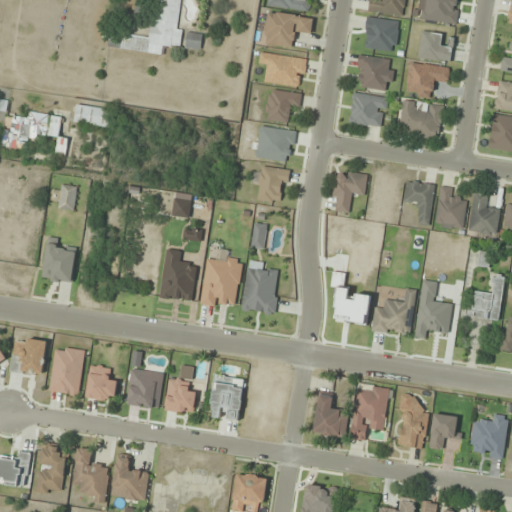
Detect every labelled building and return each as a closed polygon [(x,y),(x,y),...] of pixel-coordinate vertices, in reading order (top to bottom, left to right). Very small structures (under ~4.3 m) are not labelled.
[(108,47),(161,55),(162,45),(181,48),(184,27),(177,26),(180,0),(156,0),(151,39),(110,33),(108,47)] [(267,0),(267,6),(306,12),(307,0),(267,0)] [(369,12),(403,17),(405,0),(379,0),(380,1),(370,0),(369,12)] [(314,17),(268,11),(263,44),(297,48),(299,36),(311,38),(314,17)] [(363,48),(396,52),(399,21),(367,18),(363,48)] [(185,48),(201,51),(203,34),(187,32),(185,48)] [(452,46),(443,45),(443,33),(421,32),(420,59),(451,60),(452,46)] [(511,51),(504,50),(501,71),(511,72),(511,51)] [(268,63),(266,83),(304,88),(307,58),(260,53),(259,62),(268,63)] [(395,60),(359,56),(356,87),(391,91),(395,60)] [(406,95),(434,100),(438,80),(448,81),(450,69),(411,62),(406,95)] [(511,111),(511,82),(498,81),(494,109),(511,111)] [(301,93),(268,89),(265,120),(287,123),(290,104),(300,105),(301,93)] [(349,123),(383,128),(388,98),(353,93),(349,123)] [(444,106),(403,100),(398,135),(439,141),(444,106)] [(74,123),(109,127),(111,110),(77,106),(74,123)] [(1,147),(26,150),(28,134),(48,137),(48,136),(58,138),(56,155),(66,156),(68,138),(59,137),(62,117),(30,112),(29,119),(14,117),(13,130),(4,129),(1,147)] [(489,149),(511,151),(511,116),(493,114),(489,149)] [(257,200),(285,203),(288,170),(261,167),(257,200)] [(368,174),(335,171),(332,210),(351,212),(353,193),(366,194),(368,174)] [(405,201),(414,202),(414,212),(421,213),(420,225),(431,226),(435,184),(407,181),(405,201)] [(468,199),(451,197),(452,187),(441,186),(435,226),(463,230),(468,199)] [(492,195),(476,191),(467,231),(495,237),(502,208),(490,205),(492,195)] [(38,202),(25,200),(22,212),(35,215),(38,202)] [(503,230),(511,230),(511,205),(506,205),(503,230)] [(252,247),(264,249),(266,224),(254,223),(252,247)] [(73,283),(77,251),(57,249),(58,238),(48,237),(42,279),(73,283)] [(490,267),(491,253),(479,252),(479,267),(490,267)] [(276,315),(281,273),(267,272),(269,263),(248,260),(242,311),(276,315)] [(499,321),(506,276),(491,274),(488,295),(469,292),(466,316),(499,321)] [(411,336),(417,290),(407,289),(406,301),(386,299),(384,309),(375,307),(372,331),(411,336)] [(48,342),(16,337),(11,371),(43,376),(48,342)] [(49,392),(80,396),(86,350),(56,346),(49,392)] [(0,365),(8,360),(0,348),(0,365)] [(86,398),(115,402),(118,381),(108,379),(110,368),(91,365),(86,398)] [(209,417),(221,418),(222,409),(230,410),(229,420),(240,421),(245,378),(214,375),(209,417)] [(194,414),(196,392),(188,391),(188,381),(168,379),(166,412),(194,414)] [(390,388),(358,384),(351,439),(367,442),(369,430),(384,432),(390,388)] [(314,434),(346,438),(349,410),(332,408),(334,395),(319,393),(314,434)] [(423,398),(406,394),(397,445),(423,450),(430,412),(421,411),(423,398)] [(63,495),(68,448),(42,445),(37,492),(63,495)] [(105,502),(110,465),(92,463),(93,450),(78,448),(73,489),(90,491),(89,501),(105,502)] [(0,459),(0,484),(28,486),(30,453),(19,452),(18,460),(0,459)] [(149,471),(130,469),(132,457),(117,455),(112,498),(146,502),(149,471)] [(262,511),(267,477),(237,473),(231,511),(262,511)] [(380,506),(378,511),(414,511),(417,500),(399,498),(398,508),(380,506)] [(422,502),(420,511),(455,511),(441,510),(442,505),(422,502)]
